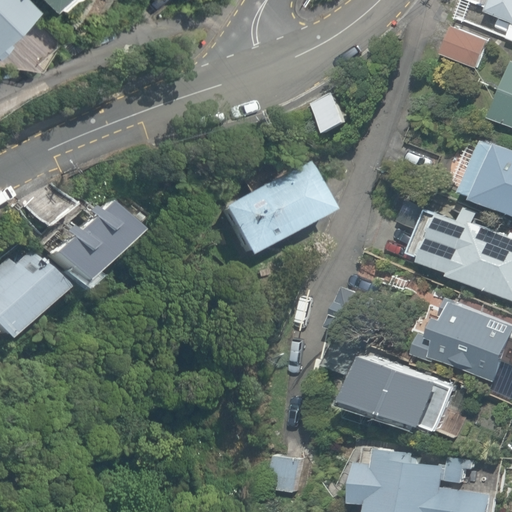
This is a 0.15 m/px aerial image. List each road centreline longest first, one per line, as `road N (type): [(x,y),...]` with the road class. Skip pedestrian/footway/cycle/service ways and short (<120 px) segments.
road 1 (residential): [(420,0),(433,18),(383,134),(297,380)]
road 2 (residential): [(263,70),(74,128),(0,174)]
road 3 (residential): [(378,0),(322,46),(263,70)]
